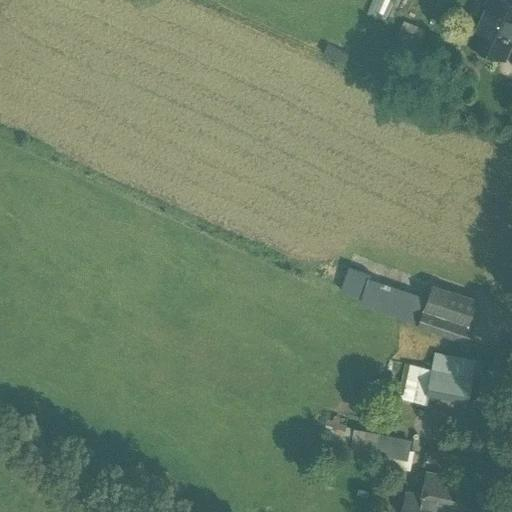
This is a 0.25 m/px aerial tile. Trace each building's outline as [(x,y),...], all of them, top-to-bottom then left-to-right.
[(511,0),(487,0),(469,42),(477,46),(478,52),(487,56),(492,52),(504,58),(511,41),(511,0)] [(390,37),(411,44),(418,25),(398,17),(390,37)] [(364,298),(372,276),(374,273),(353,265),(343,290),(364,298)] [(364,298),(362,303),(418,324),(428,296),(372,276),(364,298)] [(428,296),(418,324),(467,341),(473,324),(468,322),(476,298),(433,282),(428,296)] [(373,364),(386,369),(392,353),(379,348),(373,364)] [(410,364),(404,397),(426,402),(429,392),(468,400),(473,377),(489,380),(492,363),(436,352),(432,368),(410,364)] [(328,419),(319,452),(341,458),(350,425),(328,419)] [(373,441),(371,456),(394,459),(397,445),(373,441)] [(432,457),(441,459),(445,456),(447,447),(431,444),(429,453),(432,457)] [(405,490),(400,511),(432,511),(434,505),(462,511),(469,479),(426,470),(421,493),(405,490)]
